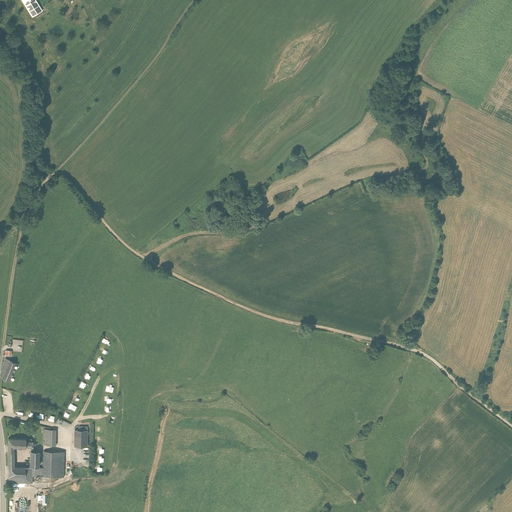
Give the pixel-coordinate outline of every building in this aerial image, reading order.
[(23,0),(24,2),(34,18),(37,17),(35,13),(41,9),(35,0),(34,0),(30,3),(28,0),(23,0)] [(3,364),(14,369),(17,363),(6,358),(3,364)] [(2,371),(3,372),(12,375),(14,369),(3,364),(2,371)] [(12,375),(3,372),(4,375),(2,378),(10,381),(12,375)] [(55,447),(56,430),(44,430),(44,446),(55,447)] [(86,447),(87,430),(78,430),(74,430),(74,446),(86,447)] [(8,438),(8,447),(8,451),(15,451),(14,447),(33,447),(33,441),(26,441),(26,438),(8,438)] [(14,465),(8,465),(8,483),(9,482),(12,482),(12,483),(13,483),(13,482),(17,482),(17,483),(17,482),(21,482),(21,483),(21,482),(25,482),(25,483),(25,482),(28,482),(28,483),(28,482),(31,483),(32,483),(32,482),(32,476),(38,477),(38,476),(64,477),(59,477),(59,452),(64,452),(64,451),(43,451),(43,467),(39,466),(40,451),(30,450),(30,466),(25,466),(25,465),(14,465)]
